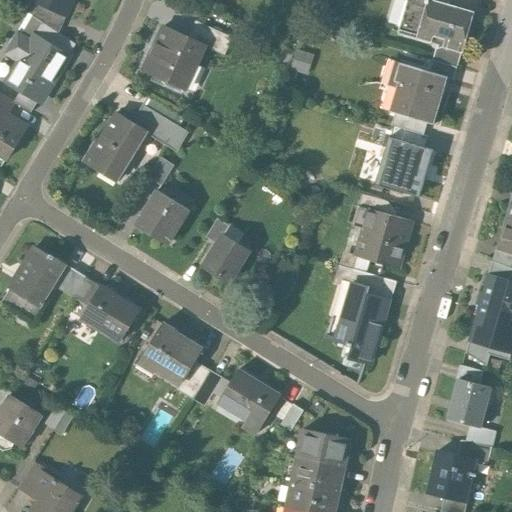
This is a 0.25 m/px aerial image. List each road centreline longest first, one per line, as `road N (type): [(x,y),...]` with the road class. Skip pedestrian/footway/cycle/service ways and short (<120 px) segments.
road 1 (residential): [(401,429),(24,196)]
road 2 (residential): [(401,429),(511,46)]
road 3 (residential): [(132,0),(117,43),(24,196)]
